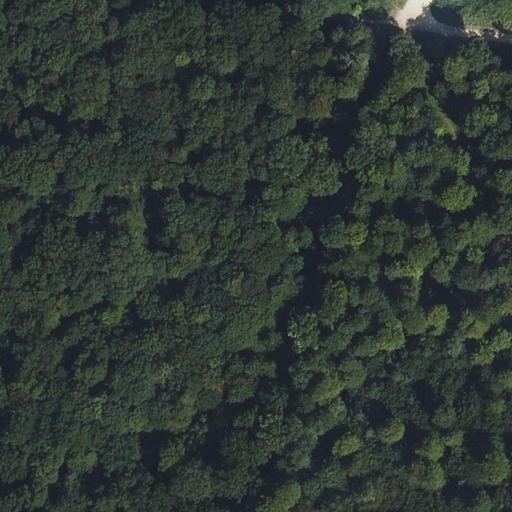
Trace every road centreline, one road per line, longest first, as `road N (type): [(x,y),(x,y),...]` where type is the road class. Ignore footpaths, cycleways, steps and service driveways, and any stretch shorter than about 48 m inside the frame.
road 1 (track): [(237,511),(404,19)]
road 2 (track): [(404,19),(511,245)]
road 3 (track): [(404,19),(247,0)]
